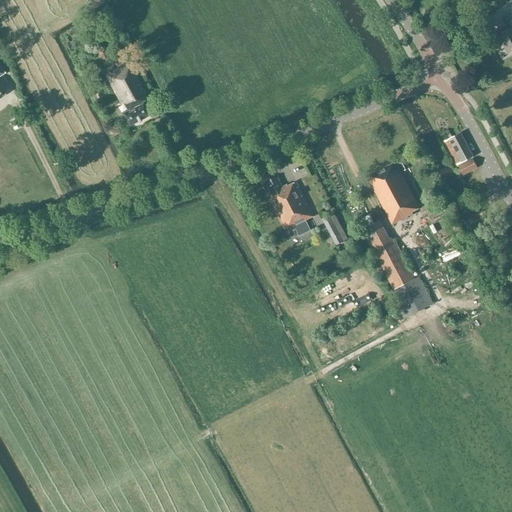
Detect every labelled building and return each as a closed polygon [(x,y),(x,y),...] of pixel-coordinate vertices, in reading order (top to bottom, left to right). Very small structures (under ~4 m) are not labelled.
[(511,27),(499,34),(505,45),(504,45),(508,53),(511,51),(511,27)] [(96,51),(104,66),(111,62),(104,47),(96,51)] [(108,75),(106,76),(121,104),(123,103),(128,111),(123,113),(129,126),(149,116),(142,102),(147,99),(129,64),(111,74),(110,72),(107,73),(108,75)] [(466,160),(473,156),(461,133),(445,142),(457,165),(461,163),(462,164),(458,166),(463,175),(477,168),(472,159),(466,162),(466,160)] [(419,208),(401,172),(408,169),(404,162),(400,164),(402,169),(400,170),(395,162),(367,177),(392,225),(413,214),(411,212),(419,208)] [(282,187),(278,178),(266,183),(270,192),(267,193),(271,201),(272,201),(274,204),(273,204),(286,230),(294,225),(299,235),(310,230),(305,220),(313,216),(296,182),(288,186),(287,185),(282,187)] [(347,240),(333,213),(321,219),(336,246),(347,240)] [(362,230),(394,290),(415,279),(395,241),(388,237),(379,221),(362,230)] [(433,304),(419,277),(415,279),(394,290),(390,292),(404,319),(433,304)]
